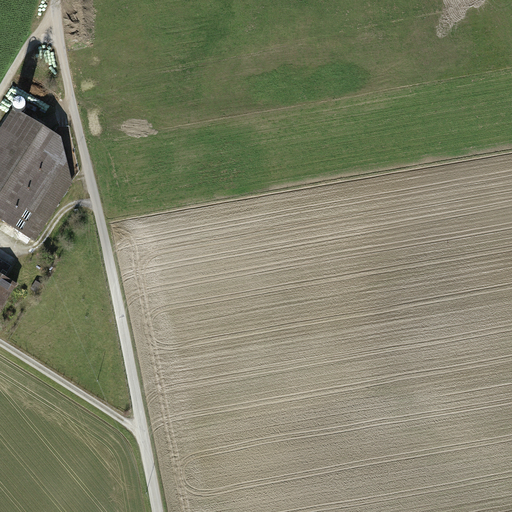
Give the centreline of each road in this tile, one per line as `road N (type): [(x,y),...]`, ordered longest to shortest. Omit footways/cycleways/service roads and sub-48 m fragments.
road 1 (unclassified): [(57,0),(58,37),(159,511)]
road 2 (track): [(0,342),(143,433)]
